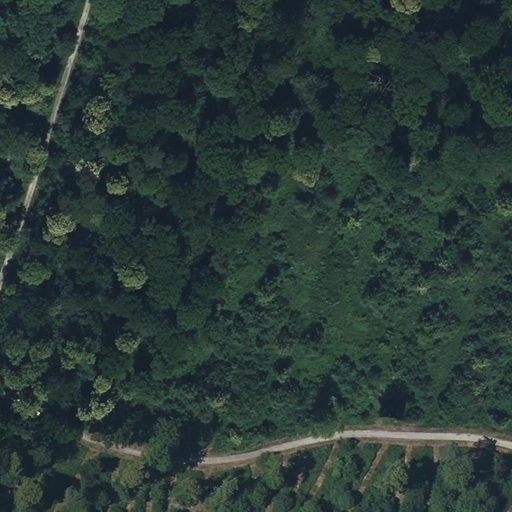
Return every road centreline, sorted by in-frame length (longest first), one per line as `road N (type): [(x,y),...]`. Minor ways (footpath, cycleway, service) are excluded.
road 1 (track): [(0,386),(90,438),(172,459),(218,461),(382,433),(511,445)]
road 2 (track): [(87,0),(0,278)]
